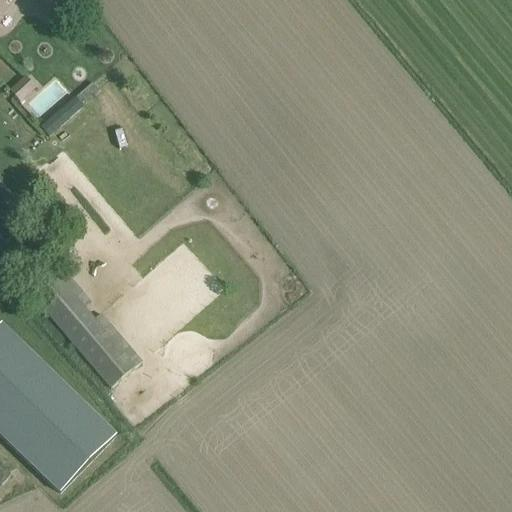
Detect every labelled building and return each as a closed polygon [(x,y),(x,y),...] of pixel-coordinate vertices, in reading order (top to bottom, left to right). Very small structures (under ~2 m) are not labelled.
[(0,0),(0,18),(17,0),(16,0),(0,0)] [(40,0),(52,11),(62,0),(40,0)] [(46,62),(60,78),(78,62),(63,46),(46,62)] [(52,259),(19,287),(108,392),(141,364),(101,316),(93,322),(84,310),(91,304),(52,259)] [(4,332),(0,336),(0,437),(68,500),(123,442),(4,332)]
